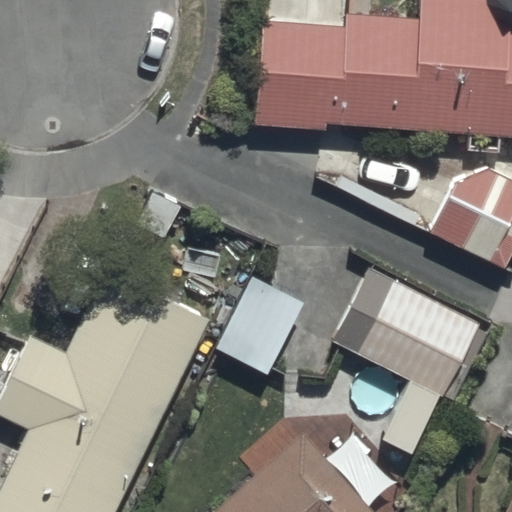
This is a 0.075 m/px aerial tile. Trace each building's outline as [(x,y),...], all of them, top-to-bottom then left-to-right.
[(511,142),(511,31),(507,31),(508,1),(492,0),(421,0),(420,24),(344,20),(343,32),(259,27),(254,129),(511,142)] [(453,189),(426,237),(511,274),(511,182),(488,171),(453,189)] [(365,273),(328,345),(440,403),(477,332),(365,273)] [(0,511),(114,511),(203,326),(106,280),(92,309),(67,297),(53,327),(75,337),(65,360),(27,342),(0,399),(0,420),(28,434),(0,492),(0,511)] [(302,310),(250,283),(213,354),(265,382),(302,310)] [(365,511),(297,437),(213,511),(365,511)]
